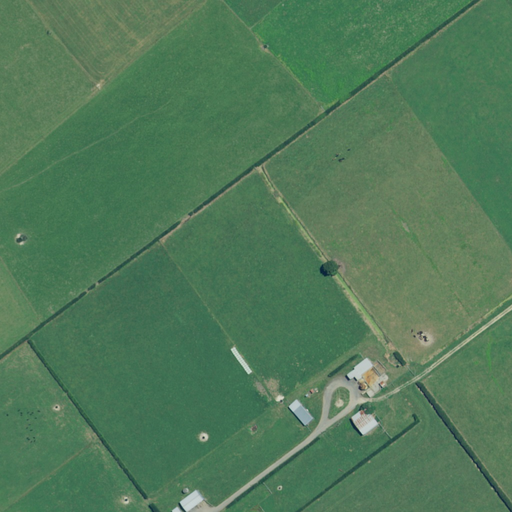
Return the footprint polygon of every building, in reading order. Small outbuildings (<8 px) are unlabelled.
[(375,367),(369,359),(356,369),(357,370),(350,376),(353,380),(357,377),(360,381),(364,378),(362,376),(375,367)] [(368,393),(372,398),(388,386),(378,373),(367,382),(372,389),(368,393)] [(315,420),(299,401),(291,408),(307,426),(315,420)] [(380,425),(368,408),(353,419),(366,436),(380,425)] [(190,511),(206,501),(198,491),(182,504),(188,511),(190,511)]
